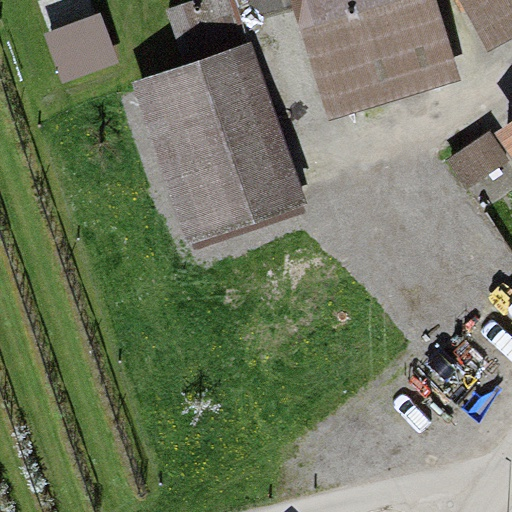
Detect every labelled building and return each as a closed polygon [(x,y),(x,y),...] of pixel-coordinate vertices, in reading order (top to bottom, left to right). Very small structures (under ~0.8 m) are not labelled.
[(287,0),(325,128),(452,91),(424,0),(287,0)] [(511,0),(450,0),(485,60),(511,44),(511,0)] [(119,58),(101,9),(46,28),(63,78),(119,58)] [(242,50),(129,93),(192,258),(305,216),(242,50)] [(511,124),(489,141),(511,172),(511,124)]
